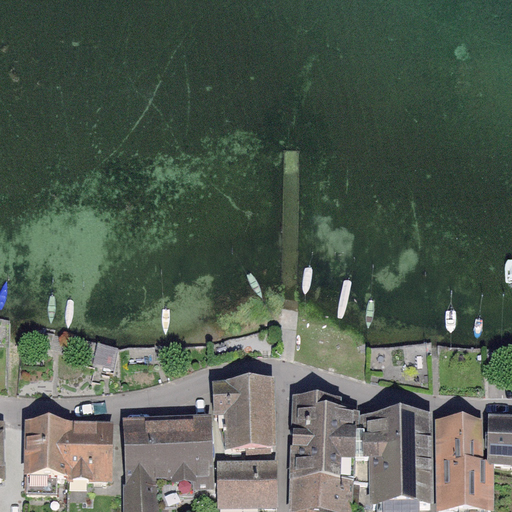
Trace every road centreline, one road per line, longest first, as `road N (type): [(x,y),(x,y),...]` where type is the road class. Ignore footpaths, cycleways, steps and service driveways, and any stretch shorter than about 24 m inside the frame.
road 1 (residential): [(0,408),(123,406),(213,379),(283,373)]
road 2 (residential): [(283,373),(412,404),(511,409)]
road 3 (residential): [(285,511),(283,373)]
